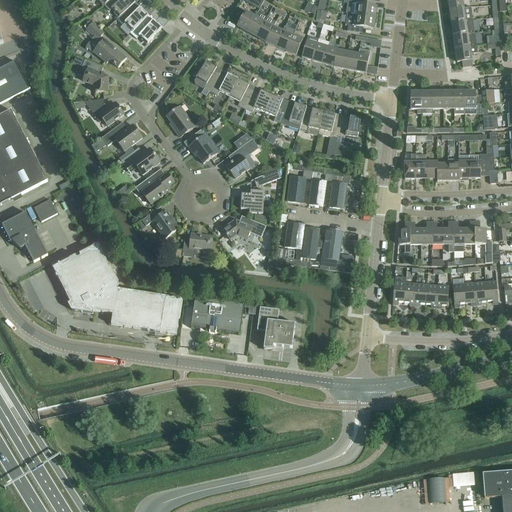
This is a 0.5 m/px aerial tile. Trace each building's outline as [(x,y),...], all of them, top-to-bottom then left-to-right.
[(110,0),(104,6),(110,12),(113,9),(119,17),(116,20),(117,20),(131,7),(136,3),(132,0),(110,0)] [(264,2),(260,0),(244,0),(244,1),(250,4),(248,9),(252,11),(254,7),(257,8),(259,6),(261,7),(262,5),(264,2)] [(364,0),(348,0),(346,14),(347,14),(354,15),(375,18),(376,7),(363,6),(364,0)] [(448,0),(450,11),(464,8),(463,0),(448,0)] [(136,12),(131,7),(117,20),(123,26),(126,23),(133,31),(130,34),(131,34),(144,21),(149,16),(141,9),(140,11),(137,10),(136,12)] [(464,8),(450,11),(452,24),(473,20),(471,7),(464,8)] [(317,10),(316,20),(325,21),(326,11),(317,10)] [(247,32),(255,17),(246,12),(237,27),(247,32)] [(255,17),(247,32),(256,38),(265,22),(268,18),(259,13),(256,17),(255,17)] [(354,15),(347,14),(345,25),(348,26),(347,32),(361,34),(361,33),(360,33),(360,27),(373,29),(375,18),(354,15)] [(276,22),(268,18),(265,22),(256,38),(266,43),(274,28),(273,27),(276,22)] [(473,20),(452,24),(453,37),(475,33),(473,20)] [(149,25),(144,21),(131,34),(137,40),(137,39),(139,36),(147,44),(162,29),(154,22),(153,23),(151,23),(149,25)] [(98,41),(105,33),(93,23),(86,30),(98,41)] [(285,27),(283,32),(276,48),(279,49),(286,52),(295,31),(285,27)] [(283,32),(274,28),(266,43),(273,46),(276,48),(283,32)] [(295,31),(286,52),(293,55),(296,56),(297,54),(304,40),(306,35),(295,31)] [(477,47),(475,33),(453,37),(455,51),(477,47)] [(127,59),(119,52),(104,40),(93,53),(107,64),(109,61),(118,69),(127,59)] [(121,45),(126,49),(130,45),(126,40),(121,45)] [(319,40),(318,45),(313,61),(320,64),(323,65),(328,48),(330,43),(319,40)] [(313,61),(318,45),(307,41),(303,56),(302,58),(305,59),(313,61)] [(500,44),(495,44),(488,46),(488,49),(496,49),(496,56),(501,56),(500,44)] [(478,54),(477,47),(455,51),(457,63),(462,62),(463,68),(473,67),(472,61),(471,55),(478,54)] [(328,48),(323,65),(326,65),(333,68),(338,51),(328,48)] [(348,53),(338,51),(333,68),(345,70),(348,53)] [(348,53),(345,70),(355,72),(358,55),(348,53)] [(369,57),(358,55),(355,72),(366,74),(369,57)] [(104,68),(94,64),(85,60),(80,72),(86,74),(83,82),(94,86),(94,93),(96,93),(96,94),(98,94),(98,93),(108,93),(109,77),(101,74),(104,68)] [(0,105),(31,89),(30,89),(29,89),(15,62),(0,69),(0,105)] [(211,92),(220,76),(214,72),(213,70),(215,67),(206,62),(195,82),(195,85),(203,90),(204,89),(211,92)] [(220,76),(211,92),(217,96),(220,92),(230,97),(238,80),(230,76),(228,78),(226,79),(220,76)] [(238,80),(230,97),(228,101),(245,110),(253,93),(247,89),(246,87),(247,85),(238,80)] [(495,91),(493,91),(489,91),(487,91),(488,104),(496,103),(495,91)] [(253,93),(245,110),(252,113),(254,109),(265,113),(272,95),(262,92),(262,94),(260,95),(253,93)] [(422,115),(422,92),(410,93),(411,110),(417,110),(417,115),(422,115)] [(432,110),(432,92),(422,92),(422,115),(433,114),(432,110)] [(443,92),(432,92),(432,110),(443,110),(443,92)] [(454,110),(454,92),(443,92),(443,110),(454,110)] [(465,115),(465,92),(454,92),(454,110),(454,115),(465,115)] [(465,92),(465,115),(476,114),(476,92),(465,92)] [(272,95),(265,113),(275,118),(274,122),(281,125),(287,107),(281,104),(280,102),(281,99),(272,95)] [(108,127),(116,121),(124,115),(119,109),(118,110),(115,105),(108,110),(105,105),(104,100),(84,102),(100,123),(103,121),(108,127)] [(294,109),(287,107),(281,125),(288,127),(299,131),(305,113),(307,108),(297,105),(296,108),(294,109)] [(195,127),(186,115),(180,107),(167,117),(175,128),(174,129),(180,138),(195,127)] [(312,114),(305,113),(299,131),(307,133),(307,134),(318,137),(320,131),(324,112),(315,110),(314,113),(312,114)] [(0,206),(48,182),(11,111),(0,116),(0,206)] [(334,115),(324,112),(320,131),(331,134),(330,138),(337,140),(341,121),(334,120),(333,118),(334,115)] [(341,121),(337,140),(345,142),(354,144),(356,143),(361,120),(351,118),(350,121),(348,122),(341,121)] [(124,152),(134,145),(142,139),(133,126),(124,132),(120,126),(102,139),(108,147),(116,141),(124,152)] [(486,147),(493,146),(497,146),(496,134),(490,134),(491,137),(486,138),(486,147)] [(205,135),(198,140),(188,147),(193,154),(194,152),(203,165),(218,154),(205,135)] [(406,143),(416,143),(416,135),(407,135),(406,143)] [(240,140),(234,144),(239,150),(240,149),(243,147),(244,146),(240,140)] [(235,180),(243,174),(251,169),(244,159),(249,156),(243,147),(240,149),(239,150),(232,155),(236,160),(226,167),(235,180)] [(143,176),(152,169),(160,163),(152,152),(145,157),(144,156),(143,156),(142,156),(141,156),(139,158),(135,152),(121,162),(130,174),(138,169),(143,176)] [(119,159),(121,162),(129,156),(127,154),(119,159)] [(416,180),(416,157),(416,155),(410,155),(410,163),(404,163),(405,180),(416,180)] [(487,160),(486,155),(480,155),(480,162),(470,162),(470,179),(481,179),(481,169),(487,169),(487,160)] [(427,180),(426,163),(426,157),(416,157),(416,180),(427,180)] [(487,169),(487,172),(489,172),(495,172),(494,159),(492,159),(487,160),(487,169)] [(470,179),(470,162),(458,162),(459,165),(459,179),(470,179)] [(437,163),(426,163),(427,180),(437,179),(437,165),(437,163)] [(343,184),(352,185),(353,173),(332,170),(312,167),(294,165),(293,170),(304,172),(303,179),(313,180),(319,181),(320,174),(343,178),(343,184)] [(448,165),(437,165),(437,179),(437,182),(448,182),(448,165)] [(459,165),(448,165),(448,182),(459,181),(459,179),(459,165)] [(249,214),(259,215),(263,215),(264,192),(263,192),(263,186),(281,179),(278,171),(271,174),(251,181),(251,182),(254,181),(257,188),(251,190),(250,195),(242,195),(241,210),(250,210),(249,214)] [(497,171),(495,172),(489,172),(490,185),(498,184),(497,171)] [(151,205),(163,196),(166,194),(164,191),(174,183),(168,174),(162,178),(157,172),(135,188),(140,195),(142,193),(151,205)] [(302,207),(305,181),(291,179),(288,205),(302,207)] [(353,179),(352,187),(359,188),(361,181),(353,179)] [(323,211),(327,186),(311,184),(308,208),(323,211)] [(343,214),(347,189),(333,187),(329,212),(343,214)] [(50,201),(34,209),(42,223),(58,215),(50,201)] [(165,240),(179,230),(173,221),(171,222),(164,213),(159,217),(155,211),(147,217),(142,221),(146,227),(152,222),(165,240)] [(34,263),(43,259),(48,256),(26,214),(2,226),(11,242),(12,242),(21,251),(25,247),(34,263)] [(266,227),(248,219),(239,216),(243,218),(241,223),(236,221),(223,230),(231,241),(238,237),(247,241),(250,234),(261,238),(266,227)] [(410,246),(410,223),(405,223),(405,231),(399,231),(399,246),(405,246),(405,254),(411,254),(411,246),(410,246)] [(415,223),(410,223),(410,246),(411,246),(421,246),(421,230),(415,230),(415,223)] [(432,245),(432,223),(427,223),(427,230),(421,230),(421,246),(432,245)] [(443,245),(442,230),(437,230),(437,223),(432,223),(432,245),(443,245)] [(448,230),(442,230),(443,245),(453,245),(453,223),(448,223),(448,230)] [(458,223),(453,223),(453,245),(453,253),(463,253),(463,245),(464,245),(464,230),(458,230),(458,223)] [(470,230),(464,230),(464,245),(475,245),(475,223),(470,223),(470,230)] [(480,223),(475,223),(475,245),(486,245),(486,230),(480,230),(480,223)] [(305,230),(293,228),(292,236),(289,235),(288,243),(291,244),(289,255),(301,256),(305,230)] [(342,232),(326,230),(322,257),(339,259),(342,232)] [(321,233),(306,231),(302,260),(317,262),(318,253),(321,254),(323,241),(320,240),(321,233)] [(185,240),(183,250),(182,257),(194,259),(195,250),(208,251),(210,238),(191,235),(190,241),(185,240)] [(357,247),(357,239),(345,239),(345,246),(357,247)] [(71,262),(56,269),(69,293),(66,295),(70,303),(68,304),(72,311),(92,314),(93,312),(113,315),(111,326),(148,331),(148,332),(149,332),(150,332),(161,333),(167,334),(169,335),(169,334),(176,335),(177,328),(178,328),(178,326),(179,319),(180,319),(183,300),(117,291),(118,288),(119,284),(118,282),(106,258),(108,254),(100,240),(92,244),(90,249),(76,256),(69,259),(70,260),(71,262)] [(288,251),(277,249),(275,263),(279,264),(300,267),(321,270),(340,272),(340,267),(322,264),(287,259),(288,251)] [(322,259),(322,264),(340,267),(340,272),(353,274),(355,263),(322,259)] [(496,283),(485,284),(487,303),(493,302),(493,303),(495,306),(498,305),(496,283)] [(404,303),(406,284),(395,284),(393,306),(396,306),(399,304),(399,303),(404,303)] [(406,284),(404,303),(410,304),(409,305),(412,308),(415,308),(416,285),(406,284)] [(487,303),(485,284),(475,285),(477,307),(479,307),(482,304),(482,303),(487,303)] [(427,286),(416,285),(415,308),(417,308),(420,306),(420,305),(426,305),(427,286)] [(465,304),(464,285),(453,286),(455,309),(458,309),(460,306),(460,305),(465,304)] [(475,285),(464,285),(465,304),(471,304),(471,305),(474,307),(477,307),(475,285)] [(427,286),(426,305),(431,306),(431,307),(433,310),(436,310),(438,287),(427,286)] [(438,287),(436,310),(439,310),(442,308),(442,307),(447,307),(449,288),(438,287)] [(244,306),(195,299),(192,321),(194,321),(194,327),(206,328),(206,330),(210,331),(209,333),(216,334),(216,332),(240,335),(244,306)] [(266,332),(264,350),(265,350),(265,349),(273,349),(274,346),(292,348),(295,326),(296,326),(296,325),(277,322),(279,310),(260,308),(257,331),(266,332)] [(502,497),(511,496),(511,471),(483,474),(485,499),(502,498),(502,497)] [(478,473),(453,473),(453,487),(479,486),(478,473)] [(511,511),(511,496),(502,497),(502,498),(503,511),(511,511)]
